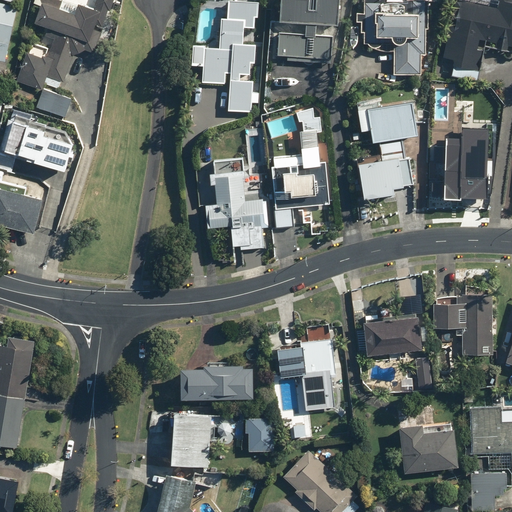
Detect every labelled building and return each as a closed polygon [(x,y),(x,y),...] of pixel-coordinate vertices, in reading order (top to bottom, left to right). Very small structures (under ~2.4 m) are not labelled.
[(20,5),(0,0),(0,58),(8,60),(20,5)] [(76,52),(87,48),(95,51),(111,8),(113,8),(115,0),(98,0),(97,6),(82,1),(78,12),(63,6),(65,0),(35,0),(35,1),(44,4),(38,21),(51,26),(48,34),(57,37),(49,57),(30,50),(20,79),(45,88),(50,75),(66,81),(76,52)] [(207,45),(204,81),(227,83),(228,72),(233,72),(230,109),(253,111),(256,79),(242,78),(243,73),(252,74),(253,62),(257,62),(259,43),(245,42),(247,26),(256,27),(257,15),(260,16),(261,0),(257,0),(231,0),(230,16),(224,16),(222,46),(207,45)] [(283,0),(282,19),(309,21),(308,32),(282,30),(280,54),(290,54),(290,57),(305,58),(306,62),(310,64),(313,64),(316,62),(317,59),(333,61),(335,34),(319,33),(320,22),(341,24),(343,0),(283,0)] [(366,0),(367,11),(359,11),(359,20),(363,20),(363,31),(366,31),(366,42),(370,42),(375,46),(381,48),(388,50),(396,49),(396,73),(424,73),(424,53),(428,53),(429,27),(431,27),(431,0),(366,0)] [(470,0),(457,0),(445,56),(457,59),(454,74),(479,80),(487,44),(511,49),(511,0),(501,0),(500,7),(470,0)] [(46,87),(38,106),(67,117),(74,98),(46,87)] [(417,98),(371,105),(377,140),(382,139),(385,158),(371,160),(373,171),(367,172),(371,196),(400,191),(399,186),(416,183),(412,155),(408,156),(404,135),(423,132),(417,98)] [(321,132),(325,132),(325,108),(319,108),(315,100),(297,110),(303,122),(303,144),(321,143),(321,132)] [(50,127),(12,116),(2,151),(0,150),(0,166),(14,170),(18,155),(70,169),(79,138),(49,130),(50,127)] [(433,155),(432,188),(489,190),(491,133),(462,132),(462,156),(433,155)] [(275,205),(277,227),(297,225),(295,206),(333,202),(329,159),(274,165),(278,200),(282,200),(282,204),(275,205)] [(246,168),(218,170),(220,201),(209,202),(211,225),(234,224),(235,244),(243,244),(243,248),(266,246),(265,226),(267,226),(265,197),(248,198),(246,168)] [(47,195),(0,183),(0,221),(38,231),(47,195)] [(393,201),(381,202),(383,221),(395,220),(393,201)] [(465,353),(496,352),(496,292),(460,292),(460,300),(437,301),(437,325),(464,325),(465,353)] [(367,320),(370,353),(425,347),(422,314),(367,320)] [(0,348),(0,442),(20,446),(38,338),(12,334),(10,345),(1,343),(0,348)] [(304,373),(308,408),(337,405),(334,375),(339,375),(335,337),(281,342),(285,374),(304,373)] [(184,366),(184,396),(257,396),(257,366),(247,366),(247,362),(207,363),(207,366),(184,366)] [(504,403),(473,404),(475,450),(511,449),(511,419),(504,420),(504,403)] [(175,462),(212,464),(215,413),(179,410),(175,462)] [(276,449),(276,416),(248,416),(248,431),(251,431),(251,449),(276,449)] [(403,424),(408,470),(462,464),(458,426),(427,430),(426,421),(403,424)] [(297,436),(309,435),(308,422),(296,423),(297,436)] [(311,449),(285,475),(299,488),(297,490),(316,508),(318,506),(324,511),(343,511),(355,511),(361,506),(355,500),(359,495),(311,449)] [(510,470),(473,471),(474,509),(497,508),(497,493),(506,493),(506,486),(510,486),(510,470)] [(170,471),(159,511),(199,511),(193,506),(199,478),(170,471)] [(0,511),(15,511),(21,479),(0,474),(0,511)] [(459,511),(460,507),(429,500),(426,511),(459,511)] [(383,505),(380,503),(379,503),(378,503),(376,503),(375,503),(374,504),(373,505),(372,506),(371,507),(370,508),(370,509),(370,510),(370,511),(369,511),(385,511),(386,511),(386,510),(385,509),(385,508),(384,506),(383,505)]
